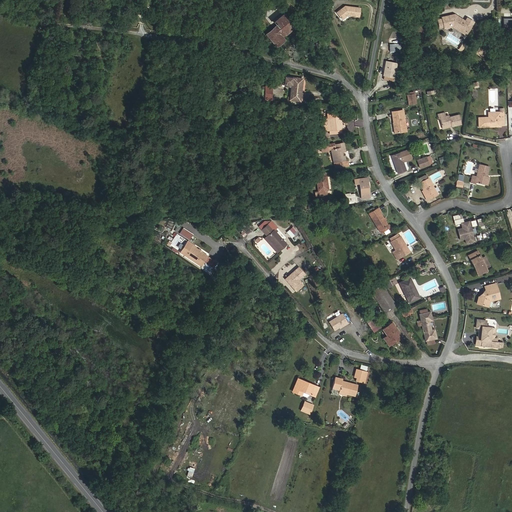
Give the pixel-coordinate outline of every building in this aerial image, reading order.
[(358,16),(360,8),(345,6),(336,12),(342,19),(347,15),(358,16)] [(277,25),(286,17),(284,14),(275,22),(277,25)] [(465,21),(454,14),(441,17),(442,18),(444,27),(444,28),(452,27),(456,29),(461,28),(467,32),(474,22),(467,17),(465,21)] [(282,38),(295,27),(286,17),(277,25),(266,34),(276,47),(284,40),(282,38)] [(511,18),(503,18),(503,27),(511,27),(511,18)] [(481,56),(485,51),(479,47),(476,51),(481,56)] [(394,78),(397,63),(386,61),(383,76),(384,76),(392,78),(394,78)] [(301,93),(303,78),(293,77),(293,78),(284,77),(284,84),(292,85),(290,97),(287,97),(287,100),(300,101),(300,100),(301,93)] [(416,103),(414,94),(410,95),(407,95),(409,104),(416,103)] [(406,131),(403,110),(392,112),(394,123),(393,123),(394,133),(406,131)] [(500,125),(500,121),(503,121),(502,112),(488,112),(488,117),(478,118),(479,127),(500,126),(500,125)] [(461,124),(459,115),(449,117),(449,115),(445,116),(445,113),(437,115),(438,118),(439,118),(442,127),(451,125),(451,126),(461,124)] [(344,125),(341,125),(341,117),(327,118),(324,118),(324,126),(322,126),(323,131),(329,130),(341,129),(345,128),(344,125)] [(342,156),(341,152),(345,151),(343,142),(334,145),(334,143),(326,145),(327,146),(320,147),(321,152),(328,151),(327,149),(331,149),(334,162),(345,159),(344,156),(342,156)] [(403,162),(412,159),(408,149),(391,155),(398,174),(406,171),(403,162)] [(429,165),(426,157),(417,160),(420,168),(429,165)] [(484,185),(486,176),(489,166),(479,164),(476,176),(472,175),(470,183),(475,184),(476,182),(484,185)] [(328,190),(326,176),(316,177),(318,191),(315,192),(315,196),(327,194),(326,191),(328,190)] [(370,197),(367,177),(354,179),(355,184),(359,183),(361,198),(370,197)] [(437,195),(428,177),(419,182),(423,190),(426,196),(425,197),(427,200),(437,195)] [(307,209),(319,206),(317,200),(305,204),(307,209)] [(388,225),(379,211),(380,211),(378,207),(368,213),(381,233),(383,232),(388,228),(387,226),(388,225)] [(454,224),(463,222),(461,214),(452,215),(454,224)] [(474,241),(470,226),(476,224),(474,219),(463,222),(464,227),(462,228),(457,229),(460,239),(465,238),(466,243),(474,241)] [(261,230),(268,224),(265,220),(258,226),(261,230)] [(274,230),(277,227),(271,221),(268,224),(261,230),(267,236),(279,250),(286,244),(274,230)] [(177,232),(189,240),(193,234),(180,226),(177,232)] [(279,250),(267,236),(264,238),(277,253),(279,250)] [(406,251),(404,246),(406,245),(400,236),(399,236),(391,241),(390,242),(395,250),(392,252),(397,259),(404,255),(403,253),(406,251)] [(184,255),(192,243),(188,241),(180,252),(184,255)] [(207,256),(201,252),(198,250),(195,248),(196,246),(192,243),(184,255),(200,266),(207,256)] [(489,265),(485,257),(481,259),(477,251),(468,255),(472,263),(474,262),(478,271),(485,267),(489,265)] [(216,262),(208,257),(206,261),(213,266),(216,262)] [(478,275),(487,270),(485,267),(478,271),(474,262),(472,263),(478,275)] [(212,270),(204,264),(201,268),(209,274),(212,270)] [(419,297),(410,277),(399,282),(409,302),(419,297)] [(391,286),(388,280),(382,283),(385,289),(391,286)] [(395,305),(381,283),(370,291),(373,295),(377,302),(384,312),(395,305)] [(499,298),(495,283),(484,286),(485,290),(478,297),(477,303),(488,306),(490,301),(499,298)] [(377,302),(373,295),(369,298),(373,305),(377,302)] [(412,313),(410,308),(401,313),(403,317),(412,313)] [(431,330),(429,321),(432,320),(430,311),(427,312),(426,309),(420,311),(420,314),(419,314),(421,320),(416,321),(418,326),(422,325),(425,341),(426,340),(433,339),(436,338),(434,329),(431,330)] [(380,327),(373,317),(374,317),(369,310),(361,315),(366,322),(368,324),(373,332),(380,327)] [(348,323),(341,313),(329,321),(334,330),(339,327),(344,324),(344,325),(348,323)] [(491,341),(489,341),(491,327),(485,326),(486,320),(476,319),(476,327),(479,328),(481,328),(480,337),(478,337),(476,337),(475,345),(491,346),(491,341)] [(402,337),(392,322),(382,329),(386,335),(383,337),(389,346),(402,337)] [(162,371),(153,366),(149,373),(158,378),(162,371)] [(367,372),(367,371),(358,369),(356,377),(355,381),(364,383),(365,379),(367,372)] [(354,396),(357,385),(342,381),(342,379),(335,377),(332,388),(339,390),(339,392),(346,394),(354,396)] [(311,395),(315,386),(297,379),(292,391),(301,395),(302,391),(311,395)] [(309,414),(313,405),(304,401),(301,410),(309,414)] [(189,466),(186,476),(191,477),(194,468),(189,466)]
